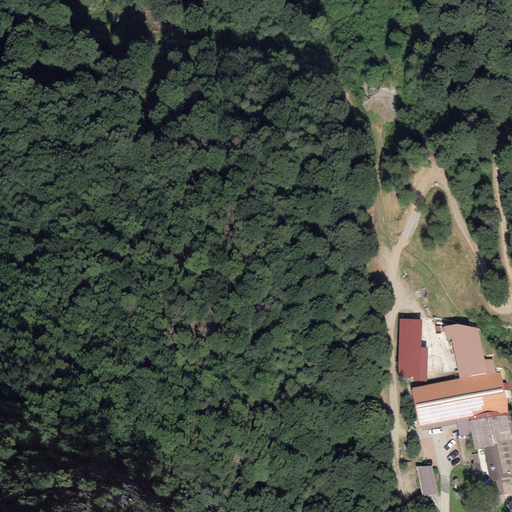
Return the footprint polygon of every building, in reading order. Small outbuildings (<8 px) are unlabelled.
[(413,383),(427,383),(428,349),(422,349),(423,321),(399,320),(398,379),(413,379),(413,383)] [(459,380),(460,382),(496,374),(492,361),(484,362),(477,330),(457,326),(443,330),(445,342),(451,341),(459,380)] [(410,390),(419,432),(468,421),(468,424),(508,416),(509,416),(500,374),(496,374),(460,382),(459,380),(410,390)] [(511,435),(508,416),(468,424),(475,452),(480,451),(489,484),(496,482),(499,497),(511,494),(511,495),(511,435)] [(435,466),(419,468),(422,497),(439,495),(435,466)]
